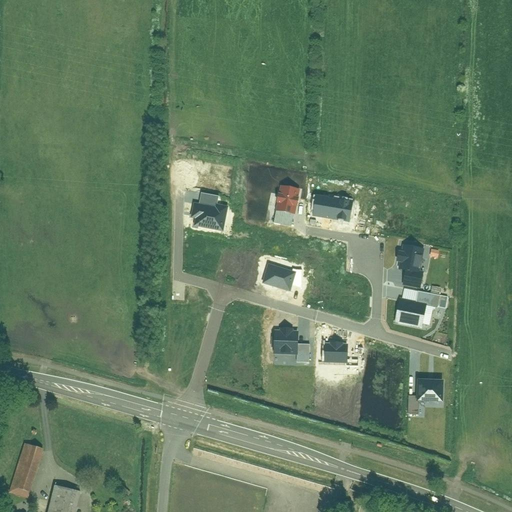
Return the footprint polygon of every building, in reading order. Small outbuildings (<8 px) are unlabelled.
[(300,193),(281,189),(276,213),(293,216),(295,217),(300,193)] [(202,194),(199,205),(215,209),(216,206),(218,198),(202,194)] [(353,204),(316,197),(312,217),(349,224),(353,204)] [(199,205),(194,204),(191,220),(195,221),(194,226),(222,233),(227,211),(225,207),(216,206),(215,209),(199,205)] [(423,215),(400,210),(396,229),(418,234),(423,215)] [(293,216),(276,213),(274,224),(280,226),(291,228),(293,216)] [(260,230),(264,231),(264,229),(279,232),(280,226),(274,224),(261,222),(260,230)] [(279,232),(264,229),(264,231),(260,251),(292,257),(296,235),(279,232)] [(432,247),(398,241),(394,265),(400,266),(398,273),(419,277),(420,274),(427,275),(432,247)] [(292,272),(268,265),(262,284),(291,293),(292,287),(296,274),(292,272)] [(293,270),(292,272),(296,274),(292,287),(301,290),(303,272),(293,270)] [(417,294),(415,304),(426,306),(425,309),(436,311),(439,298),(417,294)] [(415,304),(398,300),(393,326),(421,331),(425,309),(426,306),(415,304)] [(280,332),(275,332),(274,355),(297,356),(298,345),(298,333),(292,333),(292,330),(280,330),(280,332)] [(309,346),(298,345),(297,356),(297,364),(308,364),(309,346)] [(347,346),(326,345),(325,364),(346,364),(347,349),(347,346)] [(358,349),(347,349),(346,364),(346,368),(357,369),(358,349)] [(402,363),(380,362),(380,383),(401,384),(402,363)] [(443,382),(417,382),(416,398),(416,403),(419,403),(442,404),(443,382)] [(418,416),(419,403),(416,403),(416,398),(409,398),(408,415),(418,416)] [(41,452),(22,446),(8,493),(26,498),(41,452)] [(78,511),(82,497),(55,490),(49,511),(29,511),(23,510),(22,511),(78,511)]
